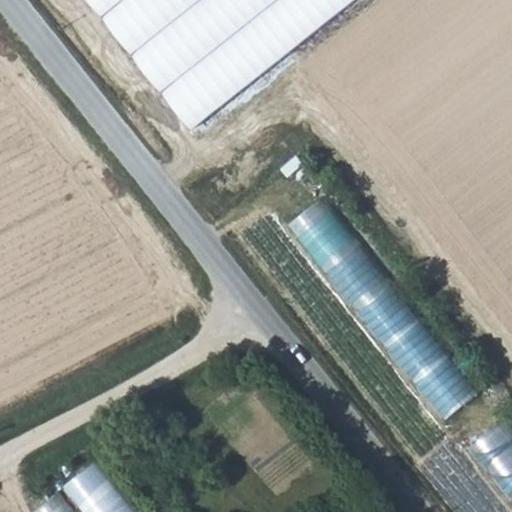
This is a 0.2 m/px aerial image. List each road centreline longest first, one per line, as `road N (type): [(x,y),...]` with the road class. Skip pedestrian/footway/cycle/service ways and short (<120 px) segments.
road 1 (unclassified): [(421,511),(14,0)]
road 2 (track): [(0,462),(272,323)]
